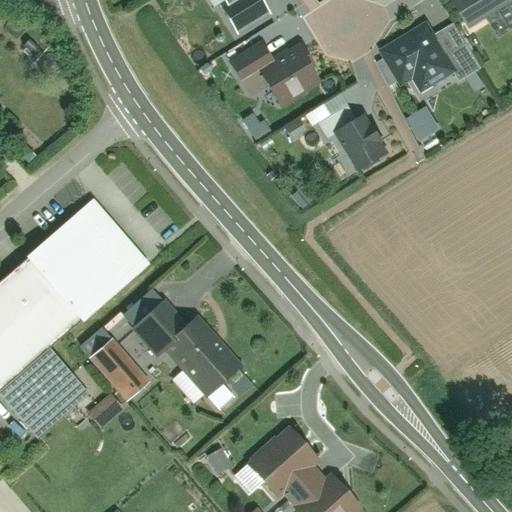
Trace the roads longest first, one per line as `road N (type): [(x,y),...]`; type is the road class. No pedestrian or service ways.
road 1 (secondary): [(493,511),(136,108)]
road 2 (residential): [(136,108),(0,229)]
road 3 (secondary): [(136,108),(83,0)]
